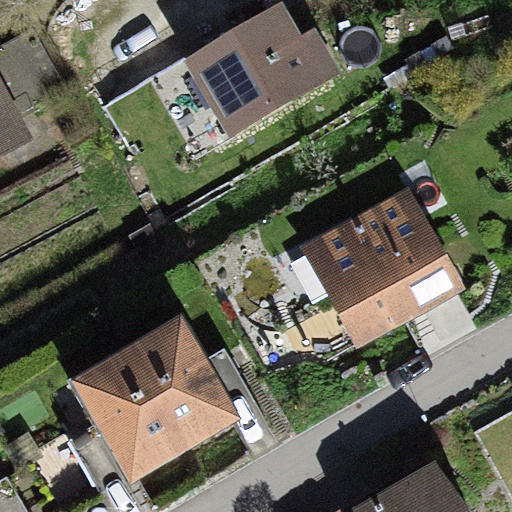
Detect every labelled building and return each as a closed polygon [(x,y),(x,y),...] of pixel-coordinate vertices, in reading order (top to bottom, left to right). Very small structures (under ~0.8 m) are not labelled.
[(267,15),(177,72),(230,155),(338,86),(309,41),(290,53),(267,15)] [(0,102),(0,157),(25,143),(0,102)] [(406,208),(305,261),(357,359),(458,306),(406,208)] [(126,355),(186,453),(235,423),(175,325),(126,355)] [(186,453),(126,355),(59,396),(119,493),(186,453)] [(442,511),(421,476),(360,511),(442,511)]
